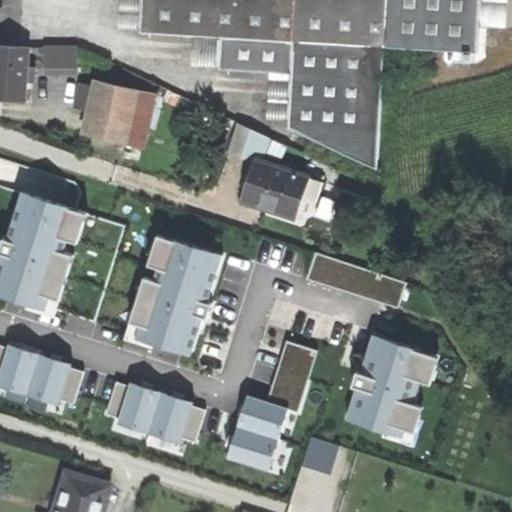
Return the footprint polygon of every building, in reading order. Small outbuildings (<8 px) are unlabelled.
[(294,71),(292,126),(382,166),(386,44),(479,47),(480,0),(143,0),(142,32),(222,35),(220,68),(294,71)] [(0,97),(24,99),(26,46),(0,44),(0,97)] [(51,73),(73,73),(74,47),(42,46),(41,67),(51,67),(51,73)] [(127,138),(143,141),(154,91),(100,78),(98,87),(92,110),(87,132),(126,141),(127,138)] [(74,106),(92,110),(98,87),(79,82),(74,106)] [(228,150),(257,161),(259,161),(268,137),(237,123),(228,150)] [(301,196),(307,177),(259,161),(257,161),(251,179),(257,181),(249,203),(294,217),(301,196)] [(321,182),(307,177),(301,196),(315,201),(321,182)] [(244,201),(249,203),(257,181),(251,179),(248,189),(244,201)] [(10,296),(30,302),(48,308),(66,252),(70,239),(79,210),(23,192),(9,239),(4,237),(2,245),(0,250),(0,295),(10,298),(10,296)] [(89,213),(79,210),(70,239),(79,242),(89,213)] [(149,265),(158,268),(168,238),(159,235),(149,265)] [(208,301),(223,256),(168,238),(158,268),(154,280),(136,336),(155,342),(192,354),(204,317),(208,318),(210,311),(213,303),(208,301)] [(48,308),(30,302),(28,307),(55,317),(75,254),(66,252),(48,308)] [(317,254),(309,279),(399,308),(407,283),(317,254)] [(154,347),(155,342),(136,336),(154,280),(146,277),(126,338),(127,338),(154,347)] [(422,382),(431,354),(373,335),(363,368),(361,372),(357,371),(352,386),(356,387),(347,418),(385,430),(405,436),(415,404),(422,382)] [(320,351),(289,341),(270,401),(290,408),(301,411),(320,351)] [(21,343),(20,348),(31,352),(32,347),(27,345),(21,343)] [(0,374),(9,347),(0,344),(0,374)] [(20,348),(9,345),(9,347),(0,374),(0,385),(28,394),(40,355),(31,352),(20,348)] [(53,353),(51,358),(62,361),(64,356),(58,355),(53,353)] [(440,356),(431,354),(422,382),(431,384),(440,356)] [(51,358),(40,355),(28,394),(60,404),(62,400),(72,368),(73,365),(62,361),(51,358)] [(85,372),(72,368),(62,400),(66,401),(75,404),(78,393),(85,372)] [(109,403),(106,414),(114,416),(120,418),(130,386),(116,381),(109,403)] [(143,381),(141,386),(152,390),(154,385),(149,383),(143,381)] [(141,386),(131,383),(130,386),(120,418),(118,423),(149,433),(162,393),(152,390),(141,386)] [(174,391),(172,396),(184,400),(185,395),(180,393),(174,391)] [(172,396),(162,393),(149,433),(181,443),(183,438),(193,406),(194,403),(184,400),(172,396)] [(240,427),(280,440),(290,408),(270,401),(250,395),(246,406),(243,416),(240,427)] [(237,414),(243,416),(246,406),(241,404),(239,410),(237,414)] [(424,406),(415,404),(405,436),(385,430),(384,436),(412,444),(424,406)] [(200,431),(206,410),(193,406),(183,438),(189,440),(196,442),(200,431)] [(233,448),(230,458),(270,470),(280,440),(240,427),(236,438),(233,448)] [(227,443),(226,446),(233,448),(236,438),(229,435),(228,439),(227,443)] [(341,445),(311,436),(302,466),(331,475),(341,445)] [(101,511),(111,483),(67,469),(58,498),(60,499),(57,507),(55,511),(54,511),(53,511),(101,511)]
